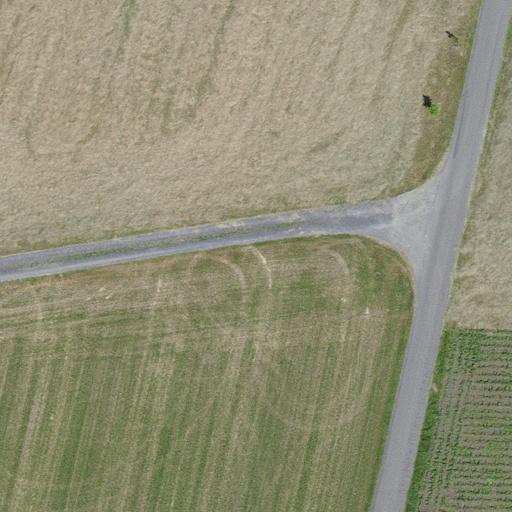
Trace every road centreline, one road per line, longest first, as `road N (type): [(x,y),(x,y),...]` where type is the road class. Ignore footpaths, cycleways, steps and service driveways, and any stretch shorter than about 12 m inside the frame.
road 1 (unclassified): [(387,511),(497,0)]
road 2 (track): [(0,283),(340,228),(448,230)]
